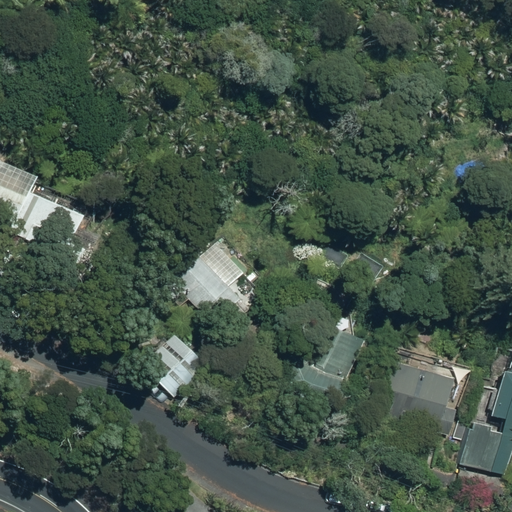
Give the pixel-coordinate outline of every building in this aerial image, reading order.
[(0,215),(96,260),(109,230),(91,222),(83,238),(78,235),(88,212),(32,186),(39,169),(2,148),(0,151),(0,215)] [(179,272),(229,324),(269,286),(218,234),(179,272)] [(294,376),(344,398),(373,330),(323,308),(294,376)] [(152,351),(185,384),(215,353),(182,320),(152,351)] [(383,402),(448,420),(462,367),(398,350),(383,402)] [(483,456),(511,462),(511,360),(498,425),(491,423),(483,456)]
